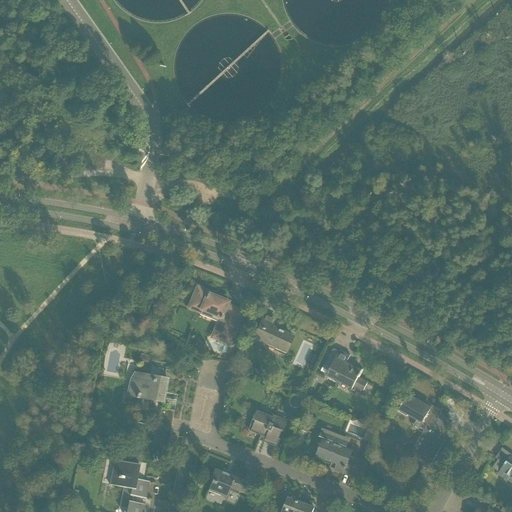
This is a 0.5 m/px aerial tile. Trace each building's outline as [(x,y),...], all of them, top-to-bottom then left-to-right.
[(196,289),(192,299),(191,302),(189,308),(201,313),(202,310),(220,318),(214,333),(224,337),(222,342),(230,345),(243,312),(227,305),(228,303),(219,299),(220,296),(197,287),(196,290),(196,289)] [(265,315),(260,324),(254,338),(286,353),(293,338),(283,333),(283,332),(278,330),(278,331),(272,328),(275,320),(265,315)] [(158,326),(157,329),(164,332),(167,326),(159,323),(158,326)] [(327,375),(326,377),(352,390),(353,388),(363,393),(368,383),(359,378),(361,375),(360,375),(362,371),(347,363),(350,356),(340,350),(330,369),(327,375)] [(140,354),(139,362),(148,363),(149,356),(140,354)] [(309,359),(307,365),(312,368),(315,362),(309,359)] [(324,365),(321,372),(327,375),(330,369),(324,365)] [(139,398),(153,401),(163,403),(167,380),(134,373),(130,380),(127,396),(137,398),(137,394),(140,394),(139,398)] [(408,394),(403,402),(399,408),(422,422),(419,427),(425,430),(410,454),(409,454),(424,463),(441,433),(432,428),(441,413),(408,394)] [(158,427),(171,430),(174,411),(162,409),(158,427)] [(259,439),(264,441),(263,443),(275,447),(280,432),(282,433),(286,421),(273,416),(272,418),(255,412),(252,421),(254,422),(250,432),(260,436),(259,439)] [(343,437),(322,429),(319,436),(324,438),(317,456),(332,461),(330,465),(336,467),(335,469),(355,477),(362,460),(350,456),(352,451),(339,446),(343,437)] [(498,475),(506,480),(511,484),(511,457),(510,456),(504,465),(499,461),(493,469),(499,473),(498,475)] [(145,505),(129,502),(130,496),(146,499),(146,498),(145,498),(148,483),(149,483),(149,482),(137,480),(139,465),(114,460),(114,461),(115,461),(110,485),(109,485),(124,488),(121,507),(127,508),(126,511),(142,511),(144,505),(145,506),(145,505)] [(245,494),(246,492),(249,483),(214,470),(210,481),(212,482),(209,490),(227,496),(228,491),(238,495),(239,492),(245,494)] [(288,498),(282,511),(312,511),(314,508),(288,498)]
